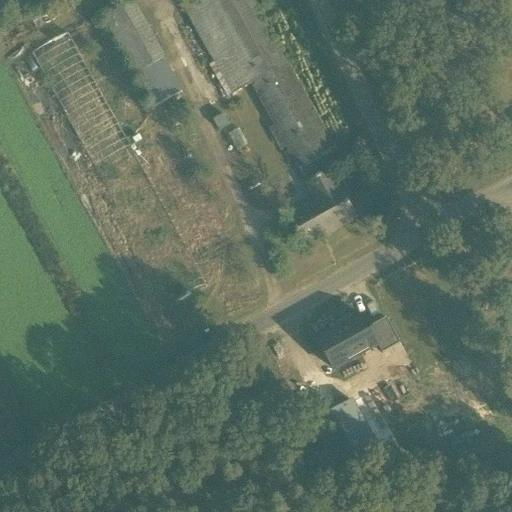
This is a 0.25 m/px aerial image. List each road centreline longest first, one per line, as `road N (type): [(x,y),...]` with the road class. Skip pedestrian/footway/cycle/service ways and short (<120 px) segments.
road 1 (unclassified): [(0,468),(422,231)]
road 2 (unclassified): [(422,231),(313,0)]
